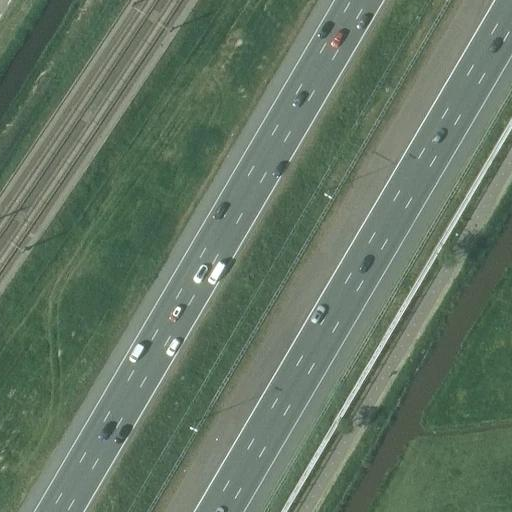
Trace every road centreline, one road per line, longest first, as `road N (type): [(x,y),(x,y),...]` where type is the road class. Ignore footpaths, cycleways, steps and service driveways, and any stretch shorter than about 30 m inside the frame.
road 1 (motorway): [(362,0),(59,511)]
road 2 (motorway): [(221,511),(511,11)]
